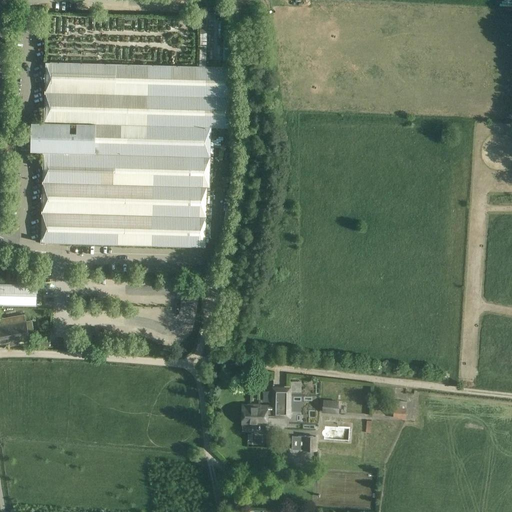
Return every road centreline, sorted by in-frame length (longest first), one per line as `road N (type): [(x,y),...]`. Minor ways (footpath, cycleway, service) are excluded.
road 1 (track): [(196,362),(240,208),(245,95),(231,0)]
road 2 (track): [(511,396),(196,362)]
road 3 (track): [(0,353),(196,362)]
road 4 (unknown): [(196,362),(207,511)]
